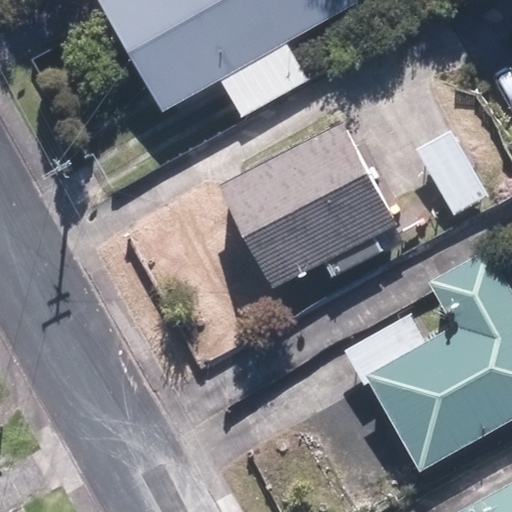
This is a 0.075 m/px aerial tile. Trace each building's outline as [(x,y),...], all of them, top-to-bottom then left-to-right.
[(342,0),(97,0),(86,7),(153,126),(215,92),(233,124),(304,86),(284,50),(350,14),(342,0)] [(334,128),(206,199),(265,306),(394,236),(334,128)] [(442,136),(405,157),(444,226),(482,205),(442,136)] [(339,355),(411,481),(511,424),(511,305),(509,307),(479,254),(412,292),(421,308),(339,355)] [(511,511),(511,483),(461,511),(511,511)]
